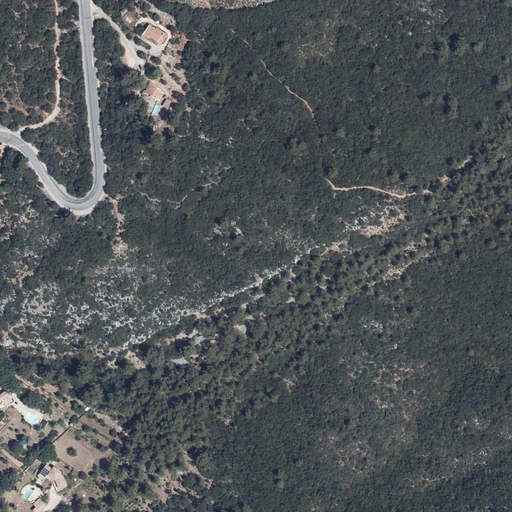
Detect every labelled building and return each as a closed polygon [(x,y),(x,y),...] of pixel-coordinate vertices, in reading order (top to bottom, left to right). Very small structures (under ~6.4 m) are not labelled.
[(174,39),(163,31),(162,33),(156,28),(152,33),(148,39),(154,43),(157,40),(165,46),(165,45),(168,47),(174,39)] [(156,88),(152,95),(151,94),(148,98),(155,103),(158,99),(166,105),(171,97),(168,95),(168,94),(157,86),(156,88)] [(155,104),(152,113),(157,115),(160,106),(155,104)] [(0,404),(1,404),(0,402),(0,401),(5,399),(6,402),(13,398),(8,389),(1,393),(0,390),(0,404)] [(46,473),(48,475),(56,468),(52,465),(50,468),(44,464),(39,470),(45,475),(46,473)] [(56,468),(48,475),(52,479),(56,488),(65,485),(61,476),(58,474),(60,471),(56,468)] [(36,509),(43,503),(38,497),(31,503),(36,509)]
